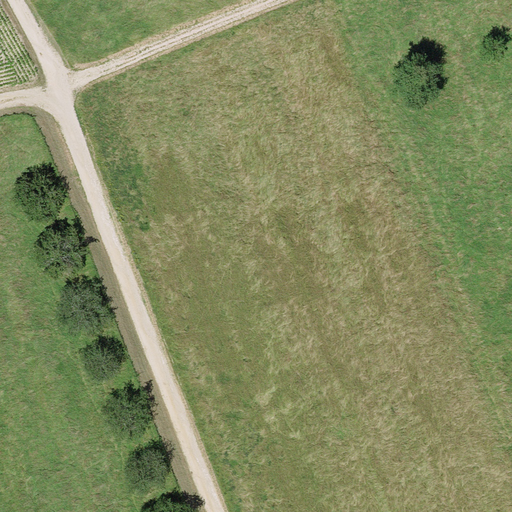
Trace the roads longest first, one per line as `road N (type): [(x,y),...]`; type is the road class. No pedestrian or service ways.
road 1 (track): [(209,511),(53,82),(9,0)]
road 2 (track): [(0,113),(59,105),(291,0)]
